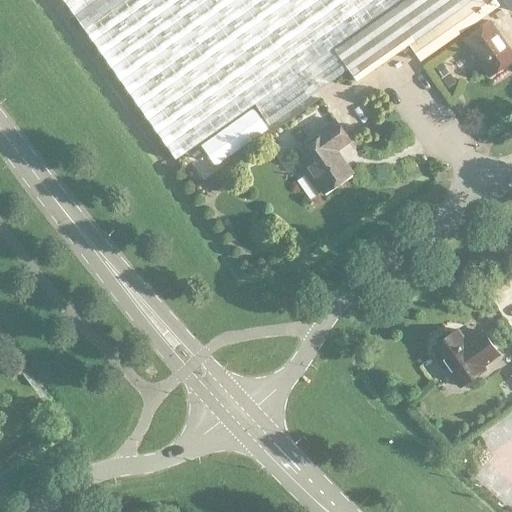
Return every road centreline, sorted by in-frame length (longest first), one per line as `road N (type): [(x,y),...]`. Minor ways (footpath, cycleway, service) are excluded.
road 1 (unclassified): [(235,418),(308,354),(322,319),(357,285),(495,187)]
road 2 (tertiary): [(188,367),(0,131)]
road 3 (unclassified): [(41,511),(98,473),(174,457),(235,418)]
road 4 (tertiary): [(235,418),(337,511)]
road 5 (unclassified): [(495,187),(401,89)]
